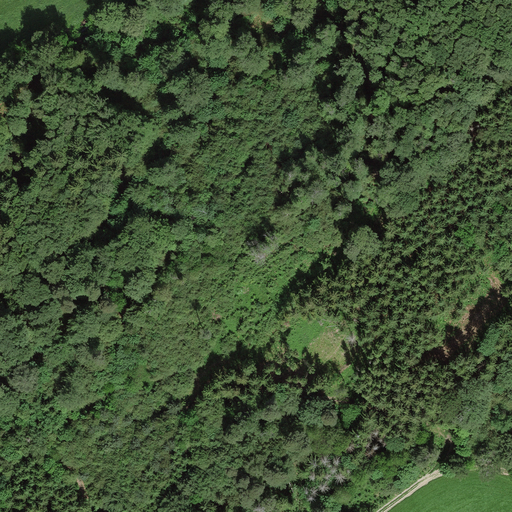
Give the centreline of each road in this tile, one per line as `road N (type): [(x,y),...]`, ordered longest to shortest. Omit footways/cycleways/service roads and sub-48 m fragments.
road 1 (track): [(511,471),(457,433),(318,388),(43,442)]
road 2 (track): [(511,473),(480,466),(440,472),(379,511)]
road 3 (track): [(511,362),(468,405),(440,472)]
road 4 (track): [(85,511),(77,474),(60,452),(43,442),(0,456)]
